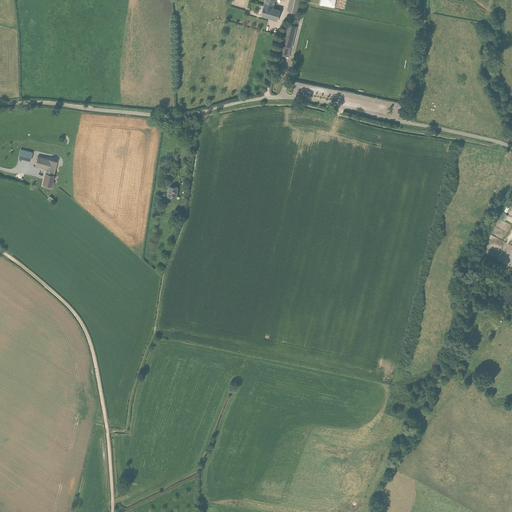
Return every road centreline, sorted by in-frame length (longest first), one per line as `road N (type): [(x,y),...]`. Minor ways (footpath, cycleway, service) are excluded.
road 1 (unknown): [(492,145),(296,105),(202,118),(189,208),(164,275),(153,337),(125,429),(112,433),(112,499)]
road 2 (unclassified): [(511,147),(299,97),(169,117),(0,103)]
road 3 (track): [(106,428),(86,332),(52,291),(0,250)]
